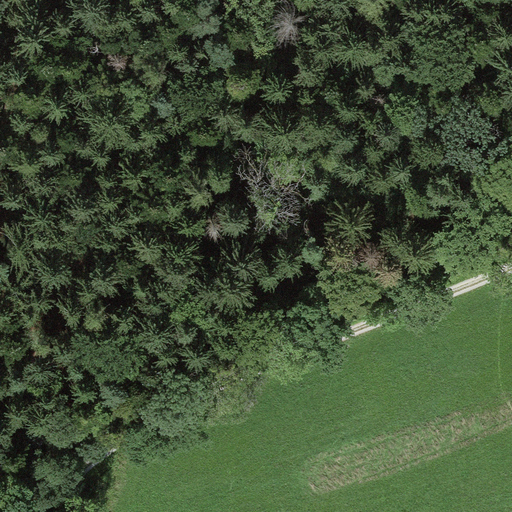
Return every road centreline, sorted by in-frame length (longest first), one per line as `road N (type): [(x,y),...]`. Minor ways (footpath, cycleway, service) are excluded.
road 1 (track): [(38,511),(93,455),(162,419),(280,360),(511,269)]
road 2 (track): [(279,0),(138,279),(102,377),(93,455)]
